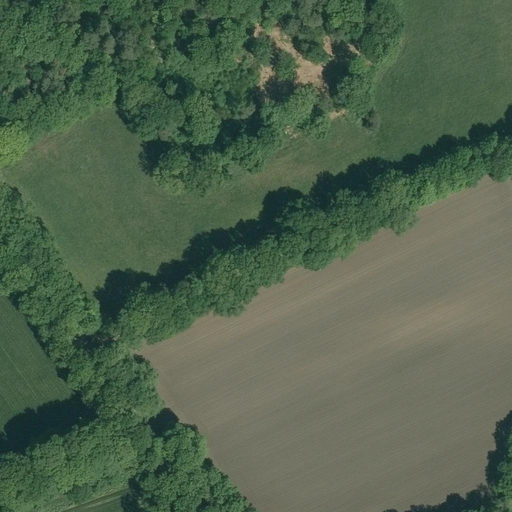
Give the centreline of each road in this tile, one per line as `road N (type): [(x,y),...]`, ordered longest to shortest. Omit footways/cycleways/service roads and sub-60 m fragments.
road 1 (unclassified): [(205,511),(0,227)]
road 2 (track): [(0,486),(145,431)]
